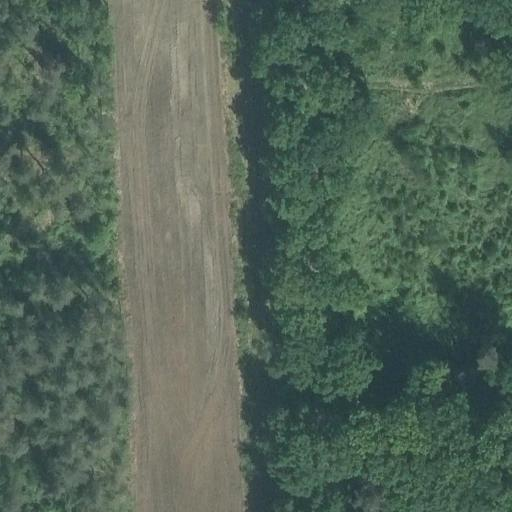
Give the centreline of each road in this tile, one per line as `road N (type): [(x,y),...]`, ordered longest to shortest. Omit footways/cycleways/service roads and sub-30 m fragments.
road 1 (track): [(314,0),(352,405),(354,511)]
road 2 (track): [(319,49),(511,102)]
road 3 (track): [(355,471),(505,511)]
